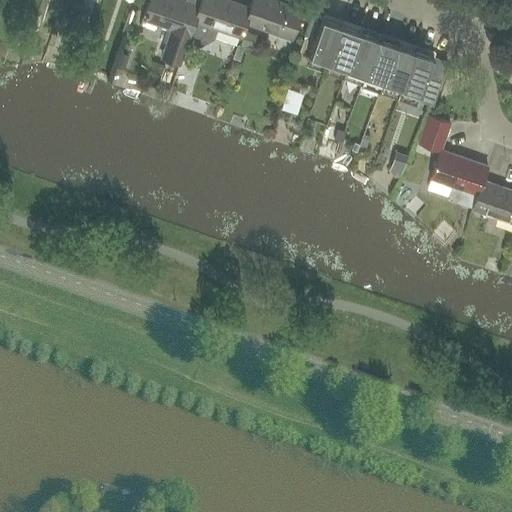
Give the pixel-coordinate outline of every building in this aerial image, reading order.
[(180,65),(187,46),(195,22),(194,21),(200,6),(199,6),(201,0),(186,0),(186,2),(181,0),(149,0),(143,20),(171,29),(161,58),(180,65)] [(240,37),(245,23),(244,23),(251,7),(250,7),(227,0),(201,0),(199,6),(200,6),(194,21),(195,22),(187,46),(193,48),(214,39),(217,29),(240,37)] [(244,23),(245,23),(292,39),(302,9),(273,0),(252,0),(250,7),(251,7),(244,23)] [(75,5),(69,20),(77,22),(82,7),(75,5)] [(82,7),(77,22),(85,25),(90,10),(82,7)] [(329,61),(342,23),(323,17),(310,54),(329,61)] [(342,23),(329,61),(347,67),(360,29),(342,23)] [(378,36),(360,29),(347,67),(365,73),(378,36)] [(379,91),(396,42),(378,36),(365,73),(361,85),(379,91)] [(414,48),(396,42),(379,91),(398,97),(414,48)] [(434,55),(414,48),(398,97),(417,104),(419,97),(431,101),(437,85),(425,81),(434,55)] [(443,148),(452,121),(428,113),(418,143),(439,150),(443,148)] [(482,179),(483,180),(488,166),(441,149),(431,178),(453,185),(448,199),(472,207),(477,193),(482,179)] [(511,190),(483,180),(482,179),(477,193),(472,207),(472,208),(511,222),(511,190)]
